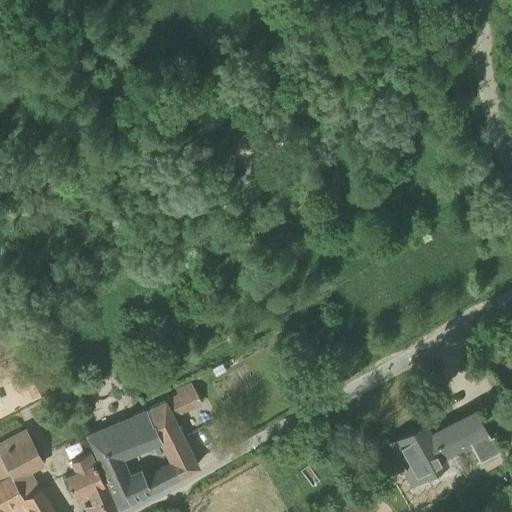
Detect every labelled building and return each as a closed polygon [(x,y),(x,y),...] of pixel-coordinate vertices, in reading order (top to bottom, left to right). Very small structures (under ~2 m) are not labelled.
[(183,391),(147,407),(161,437),(160,438),(173,460),(160,467),(167,481),(198,464),(173,415),(201,401),(194,388),(183,393),(183,391)] [(73,406),(78,419),(93,414),(88,401),(87,402),(83,393),(75,397),(78,404),(73,406)] [(161,437),(147,407),(89,434),(120,505),(149,490),(140,471),(128,476),(120,459),(121,455),(160,438),(161,437)] [(391,441),(405,465),(411,461),(420,477),(447,463),(442,455),(486,431),(474,410),(431,434),(425,422),(391,441)] [(42,459),(28,435),(0,451),(0,452),(12,474),(14,476),(24,470),(24,469),(42,459)] [(82,508),(84,511),(108,511),(115,508),(94,459),(90,450),(69,460),(72,469),(63,474),(74,495),(80,492),(83,497),(87,495),(90,504),(82,508)] [(54,511),(40,487),(35,490),(24,470),(14,476),(12,474),(0,481),(0,506),(9,501),(15,511),(25,506),(28,511),(54,511)]
